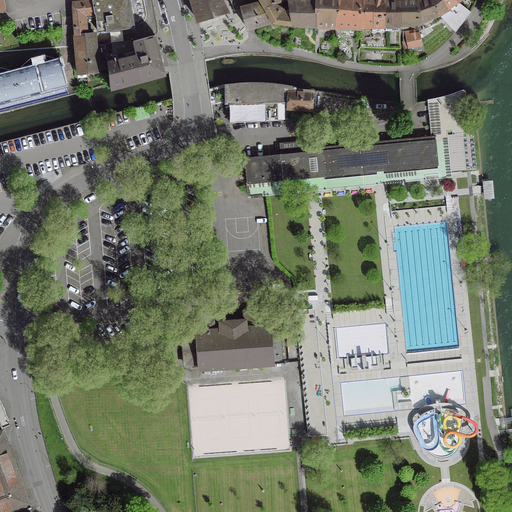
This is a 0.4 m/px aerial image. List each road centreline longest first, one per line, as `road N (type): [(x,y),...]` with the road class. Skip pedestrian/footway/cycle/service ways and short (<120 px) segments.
road 1 (residential): [(15,321),(24,252),(43,212),(81,181),(157,155),(190,131)]
road 2 (residential): [(190,131),(252,135),(408,112),(408,102)]
road 3 (residential): [(51,511),(14,388),(15,321)]
road 4 (residential): [(407,68),(266,47)]
